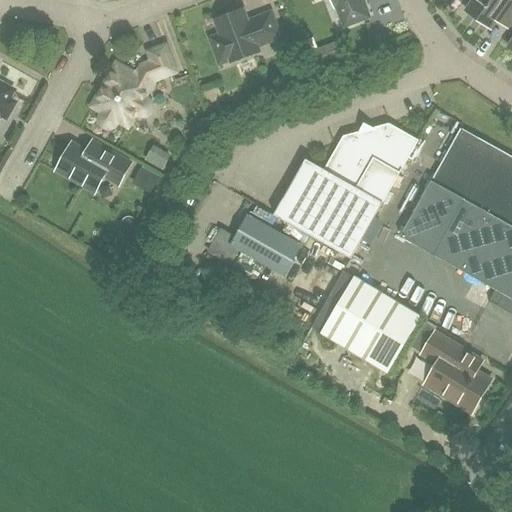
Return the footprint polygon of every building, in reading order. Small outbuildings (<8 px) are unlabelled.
[(331,0),(334,7),(337,6),(344,26),(369,17),(362,0),(331,0)] [(511,0),(474,0),(466,12),(490,28),(497,19),(507,26),(511,19),(511,0)] [(243,10),(216,20),(223,38),(219,40),(217,43),(216,47),(217,50),(218,54),(222,56),(226,57),(230,56),(232,62),(259,52),(257,46),(280,37),(271,13),(252,20),(254,24),(248,26),(243,10)] [(338,40),(305,53),(311,69),(344,56),(338,40)] [(138,66),(134,74),(117,65),(101,92),(98,94),(96,98),(95,103),(93,106),(104,112),(102,116),(101,121),(103,125),(107,127),(112,127),(116,124),(118,120),(128,126),(136,112),(140,114),(144,115),(148,113),(151,109),(150,104),(148,100),(144,98),(155,79),(175,72),(166,47),(150,53),(152,59),(143,62),(141,63),(140,65),(138,66)] [(0,113),(11,95),(10,95),(8,87),(0,82),(0,113)] [(441,147),(450,127),(440,123),(431,143),(441,147)] [(344,136),(325,170),(306,159),(284,199),(283,198),(274,215),(351,259),(419,140),(389,124),(373,128),(367,125),(363,126),(360,132),(344,136)] [(511,156),(461,128),(400,237),(504,295),(498,306),(511,314),(511,156)] [(120,185),(131,164),(92,141),(86,152),(72,144),(57,170),(96,192),(105,176),(120,185)] [(141,168),(133,184),(156,196),(164,180),(141,168)] [(235,239),(221,231),(210,252),(230,263),(239,249),(285,276),(302,246),(248,216),(235,239)] [(422,317),(355,277),(321,333),(388,373),(422,317)] [(476,328),(485,307),(422,279),(413,301),(476,328)] [(489,383),(476,375),(484,362),(436,333),(422,355),(435,362),(425,381),(439,389),(473,410),(472,413),(492,380),(491,380),(489,383)]
